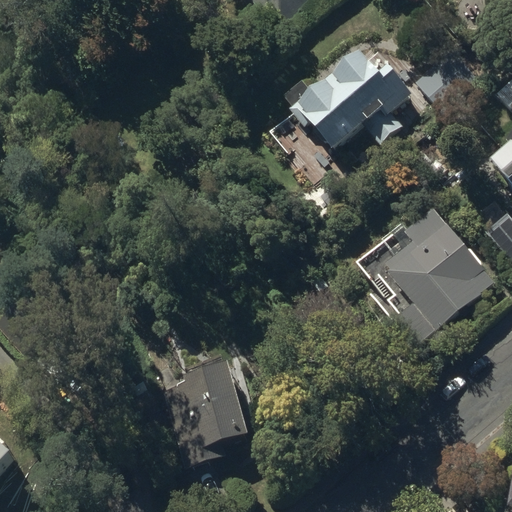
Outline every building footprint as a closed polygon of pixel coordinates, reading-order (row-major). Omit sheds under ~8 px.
[(312,0),(255,0),(283,29),(312,0)] [(289,96),(338,146),(365,124),(384,145),(405,125),(395,114),(418,92),(394,62),(386,70),(365,48),(342,71),(339,67),(316,89),(306,79),(289,96)] [(457,50),(419,81),(448,116),(485,85),(457,50)] [(421,350),(499,280),(439,209),(411,231),(405,224),(360,264),(379,286),(371,294),(421,350)] [(511,214),(511,213),(489,232),(511,259),(511,214)] [(60,327),(33,295),(0,322),(0,326),(25,356),(60,327)] [(254,432),(234,360),(189,374),(192,384),(165,392),(186,467),(231,454),(227,440),(254,432)] [(0,447),(0,481),(17,462),(0,447)]
